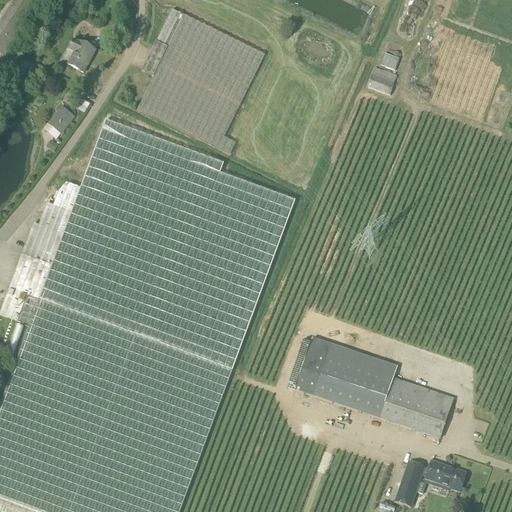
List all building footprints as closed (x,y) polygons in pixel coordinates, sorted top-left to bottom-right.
[(47,0),(14,0),(0,21),(0,55),(6,60),(47,0)] [(153,78),(184,17),(172,11),(142,72),(153,78)] [(224,139),(264,57),(184,17),(153,78),(138,110),(230,156),(235,145),(224,139)] [(67,66),(83,74),(95,53),(80,44),(67,66)] [(394,72),(399,60),(385,55),(380,67),(394,72)] [(397,78),(384,73),(374,69),(367,89),(390,97),(397,78)] [(62,108),(49,125),(60,135),(74,118),(62,108)] [(106,122),(80,190),(39,303),(232,374),(295,203),(220,176),(223,166),(106,122)] [(54,154),(58,147),(51,142),(46,149),(54,154)] [(39,303),(80,190),(67,185),(58,195),(51,210),(46,208),(39,228),(33,226),(9,292),(39,303)] [(0,406),(0,497),(39,511),(180,511),(232,374),(39,303),(9,292),(0,314),(0,316),(29,327),(15,367),(0,406)] [(293,393),(379,421),(389,393),(397,368),(312,339),(293,393)] [(440,440),(453,401),(444,398),(435,395),(433,401),(432,406),(389,393),(379,421),(440,440)] [(426,478),(427,475),(422,473),(424,469),(409,463),(395,502),(410,508),(421,477),(426,478)] [(432,463),(427,475),(426,478),(425,481),(441,487),(440,489),(450,492),(450,490),(460,494),(466,475),(432,463)] [(0,511),(39,511),(0,497),(0,511)]
